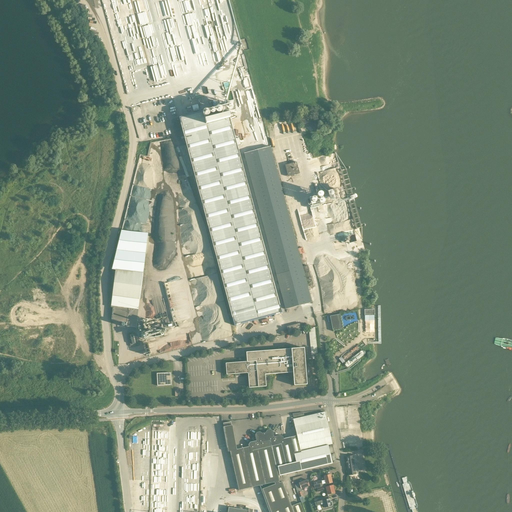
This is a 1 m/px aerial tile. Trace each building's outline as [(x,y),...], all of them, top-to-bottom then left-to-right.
[(234,325),(281,313),(237,145),(240,145),(238,137),(235,138),(227,111),(235,109),(233,103),(172,119),(177,138),(183,136),(234,325)] [(298,123),(331,137),(333,132),(300,118),(298,123)] [(302,267),(289,217),(270,146),(243,153),(248,170),(285,309),(312,302),(308,287),(312,285),(307,265),(302,267)] [(299,174),(296,162),(285,165),(288,177),(299,174)] [(335,187),(320,190),(322,201),(337,198),(335,187)] [(308,208),(313,207),(312,198),(304,199),(304,205),(307,204),(308,208)] [(128,308),(128,310),(113,308),(111,321),(126,323),(126,326),(136,328),(139,309),(128,308)] [(330,316),(333,331),(343,329),(340,314),(330,316)] [(299,323),(286,326),(288,332),(301,329),(299,323)] [(317,353),(315,327),(309,328),(310,354),(317,353)] [(140,345),(139,342),(138,337),(135,338),(133,332),(127,334),(130,346),(136,345),(137,346),(140,345)] [(364,347),(339,366),(343,372),(368,352),(364,347)] [(248,373),(249,388),(266,386),(265,374),(293,372),(294,385),(306,384),(304,348),(246,352),(247,362),(225,363),(226,375),(248,373)] [(164,386),(164,385),(171,385),(170,373),(163,373),(157,373),(157,386),(164,386)] [(222,427),(225,442),(227,452),(229,451),(238,490),(274,482),(275,484),(262,489),(270,511),(292,511),(282,482),(279,483),(278,481),(279,481),(278,476),(279,476),(280,475),(332,464),(330,454),(328,445),(332,444),(325,412),(304,417),(303,412),(294,414),(295,418),(293,418),(294,419),(293,419),(297,436),(283,439),(283,437),(280,435),(274,437),(273,431),(270,429),(267,430),(265,433),(262,433),(260,432),(256,432),(255,435),(256,441),(250,442),(248,445),(248,447),(236,450),(232,425),(231,425),(231,422),(223,423),(224,427),(222,427)] [(347,470),(349,470),(349,472),(355,472),(353,456),(346,457),(346,462),(345,462),(345,463),(346,463),(347,470)] [(314,488),(316,488),(323,486),(323,487),(327,486),(326,484),(332,483),(330,475),(324,476),(324,477),(322,478),(323,480),(313,482),(314,488)] [(296,490),(297,493),(301,492),(302,491),(301,489),(309,486),(307,480),(299,483),(295,485),(296,490)] [(323,486),(316,488),(317,492),(324,490),(324,491),(326,490),(327,494),(334,493),(333,486),(327,487),(327,486),(323,487),(323,486)] [(330,502),(330,499),(328,499),(327,497),(317,499),(317,500),(314,501),(315,506),(321,504),(322,504),(323,508),(332,506),(331,502),(330,502)]
